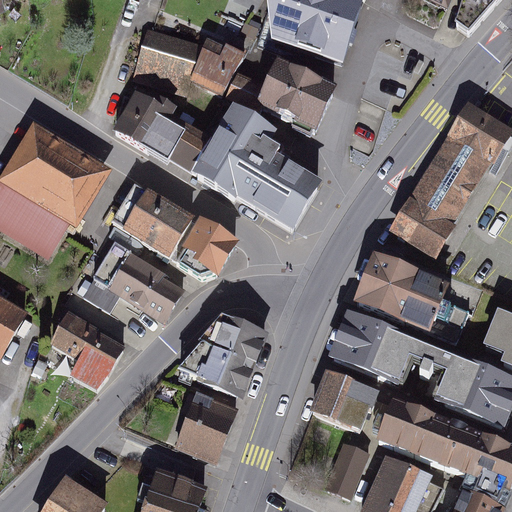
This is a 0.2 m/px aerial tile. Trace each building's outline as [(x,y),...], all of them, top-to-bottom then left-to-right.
[(0,0),(0,9),(13,7),(11,0),(0,0)] [(450,0),(394,0),(438,23),(450,0)] [(511,0),(475,0),(463,32),(479,44),(511,4),(511,0)] [(365,23),(309,7),(297,47),(353,64),(365,23)] [(205,52),(153,39),(140,90),(192,103),(205,52)] [(252,66),(215,49),(196,92),(233,109),(252,66)] [(235,108),(270,121),(268,127),(327,149),(345,101),(286,79),(279,98),(244,84),(235,108)] [(233,114),(214,146),(145,106),(123,143),(240,211),(262,174),(252,169),(271,136),(233,114)] [(511,161),(511,137),(472,115),(399,242),(449,271),(511,161)] [(119,184),(42,138),(8,195),(0,207),(0,233),(56,268),(76,236),(84,241),(119,184)] [(320,197),(274,170),(245,218),(291,245),(320,197)] [(180,272),(203,230),(143,198),(120,239),(180,272)] [(246,252),(208,231),(189,266),(227,287),(246,252)] [(173,333),(192,297),(120,258),(101,294),(173,333)] [(444,285),(378,258),(358,306),(453,345),(466,313),(438,301),(444,285)] [(31,322),(0,302),(0,282),(2,279),(0,277),(0,366),(2,368),(31,322)] [(503,364),(511,368),(511,316),(499,311),(486,342),(508,352),(503,364)] [(418,342),(352,316),(334,362),(399,388),(418,342)] [(105,339),(75,322),(56,355),(85,372),(79,383),(104,397),(127,357),(102,343),(105,339)] [(212,351),(266,370),(275,347),(230,328),(212,351)] [(250,409),(266,370),(212,351),(187,382),(250,409)] [(511,402),(511,380),(454,358),(436,404),(501,430),(511,402)] [(374,396),(331,379),(315,418),(358,436),(374,396)] [(204,404),(181,454),(224,474),(247,424),(204,404)] [(511,485),(511,449),(396,404),(380,443),(464,476),(461,485),(505,502),(511,485)] [(368,456),(346,447),(327,494),(349,502),(368,456)] [(389,463),(366,511),(432,511),(443,488),(389,463)] [(212,511),(217,497),(166,480),(154,511),(212,511)] [(59,511),(117,511),(76,486),(59,511)] [(503,511),(505,509),(461,490),(452,511),(503,511)]
